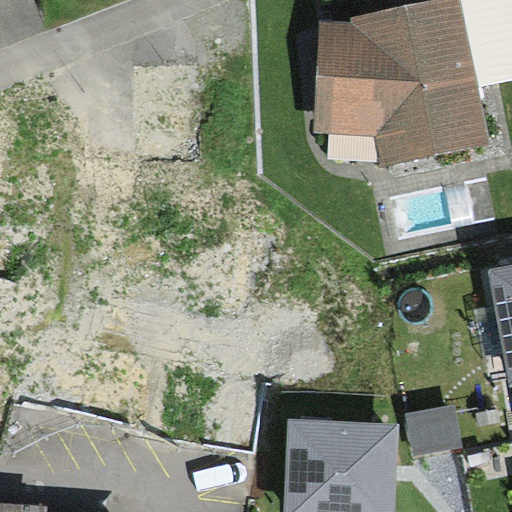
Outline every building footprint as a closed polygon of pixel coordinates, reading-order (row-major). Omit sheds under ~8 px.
[(475,148),(445,12),(354,32),(357,44),(323,43),(320,141),(379,143),(384,168),(475,148)] [(175,47),(70,85),(74,95),(47,105),(82,200),(112,189),(119,207),(225,169),(209,125),(232,116),(207,50),(180,60),(175,47)] [(319,262),(262,244),(227,356),(335,389),(351,341),(352,305),(339,277),(319,262)] [(511,278),(503,280),(511,327),(511,278)] [(454,405),(405,415),(413,457),(462,448),(454,405)] [(395,511),(398,424),(290,418),(281,511),(395,511)]
